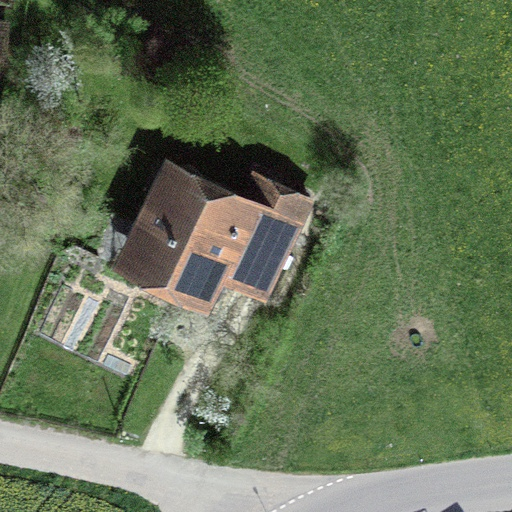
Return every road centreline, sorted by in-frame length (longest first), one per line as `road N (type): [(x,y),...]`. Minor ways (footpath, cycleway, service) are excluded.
road 1 (residential): [(308,511),(0,436)]
road 2 (tertiary): [(511,478),(388,492),(317,511)]
